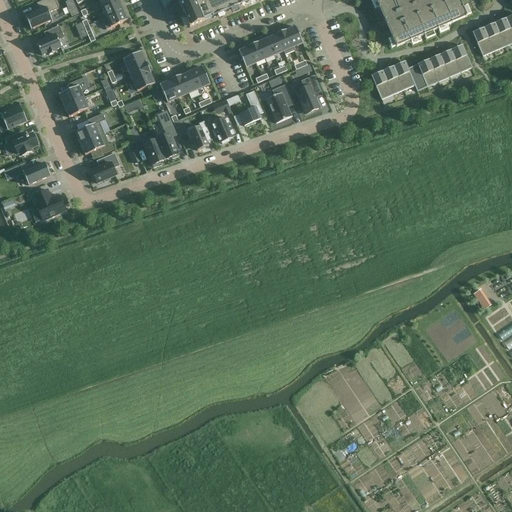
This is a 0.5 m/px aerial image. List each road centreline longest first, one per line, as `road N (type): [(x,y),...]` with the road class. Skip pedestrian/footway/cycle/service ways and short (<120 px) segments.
road 1 (residential): [(317,17),(350,113),(85,204),(0,6)]
road 2 (residential): [(499,0),(439,44),(383,60),(365,52),(355,12),(317,17)]
road 3 (residential): [(147,0),(166,47),(192,55),(312,4)]
